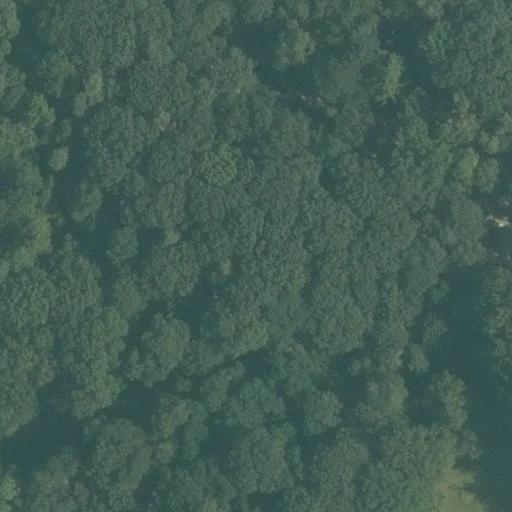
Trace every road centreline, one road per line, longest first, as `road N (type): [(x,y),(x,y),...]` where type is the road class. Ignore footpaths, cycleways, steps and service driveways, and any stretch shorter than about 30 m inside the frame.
road 1 (track): [(499,260),(316,343),(129,394),(0,440)]
road 2 (tertiary): [(511,213),(327,147),(246,89),(155,0)]
road 3 (track): [(353,511),(492,309),(499,260)]
